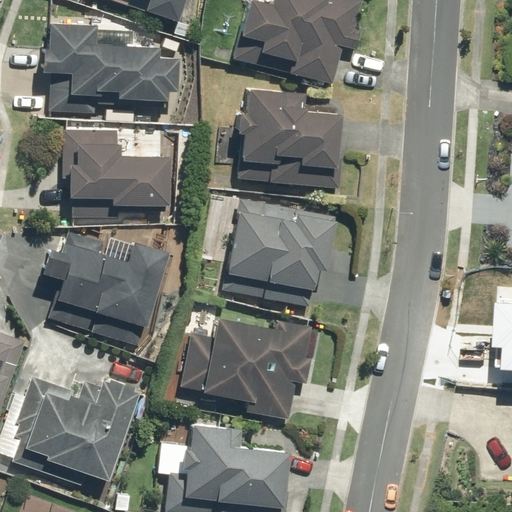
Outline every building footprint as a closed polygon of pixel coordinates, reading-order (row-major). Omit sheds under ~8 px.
[(147,0),(145,8),(176,19),(183,0),(147,0)] [(248,0),(235,55),(334,80),(343,44),(356,47),(361,27),(357,26),(364,0),(248,0)] [(99,19),(52,17),(51,43),(45,43),(44,67),(50,67),(49,109),(95,111),(96,97),(172,100),(173,86),(179,86),(181,53),(161,52),(162,40),(98,38),(99,19)] [(245,82),(237,175),(339,184),(346,109),(310,105),(311,88),(245,82)] [(117,127),(64,126),(62,175),(72,176),(71,213),(122,214),(123,201),(171,202),(172,152),(124,150),(125,139),(117,138),(117,127)] [(240,196),(223,286),(314,304),(321,266),(330,268),(340,215),(240,196)] [(61,274),(49,315),(139,343),(168,247),(136,237),(130,257),(102,248),(105,239),(70,228),(64,246),(54,243),(46,269),(61,274)] [(191,330),(180,382),(247,395),(245,407),(290,416),(298,379),(307,381),(312,355),(308,354),(314,323),(280,316),(278,324),(220,313),(216,335),(191,330)] [(0,409),(25,339),(0,330),(0,409)] [(20,436),(12,457),(104,491),(143,386),(105,371),(101,381),(85,375),(80,389),(33,371),(15,419),(19,420),(14,434),(20,436)] [(171,469),(166,508),(197,511),(285,511),(293,447),(242,441),(244,423),(195,418),(192,443),(186,443),(184,463),(190,464),(189,471),(171,469)]
